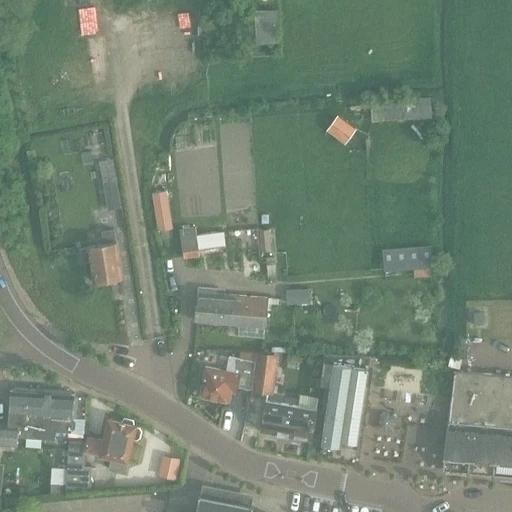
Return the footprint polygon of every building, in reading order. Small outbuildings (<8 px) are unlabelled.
[(256,12),(258,41),(276,40),(274,11),(256,12)] [(369,101),(370,121),(431,117),(429,97),(369,101)] [(337,116),(329,127),(347,140),(354,129),(337,116)] [(113,159),(99,161),(107,210),(121,208),(113,159)] [(167,190),(152,193),(152,196),(151,197),(153,207),(154,207),(158,231),(173,229),(167,190)] [(198,256),(197,249),(224,246),(222,232),(196,236),(195,227),(178,230),(183,258),(198,256)] [(87,246),(79,248),(81,262),(89,260),(93,281),(121,277),(116,241),(115,241),(113,229),(101,231),(102,243),(87,246)] [(259,230),(260,252),(271,251),(270,229),(259,230)] [(382,250),(383,270),(431,266),(429,246),(382,250)] [(274,259),(266,259),(267,280),(275,280),(274,259)] [(197,287),(194,321),(237,324),(236,336),(263,338),(265,307),(270,308),(270,298),(216,294),(217,289),(197,287)] [(307,302),(307,289),(286,290),(287,303),(307,302)] [(258,355),(257,361),(254,388),(271,391),(275,357),(258,355)] [(236,387),(251,390),(257,361),(228,356),(226,371),(205,366),(202,379),(205,380),(204,383),(202,383),(201,390),(202,393),(201,396),(228,402),(230,392),(235,393),(236,387)] [(333,362),(320,443),(356,448),(357,442),(368,368),(333,362)] [(511,376),(455,372),(443,468),(511,473),(511,376)] [(75,421),(72,417),(73,393),(10,389),(7,423),(0,422),(0,443),(17,444),(18,430),(25,430),(24,436),(55,438),(56,430),(71,431),(71,429),(75,427),(75,421)] [(261,430),(310,439),(315,410),(266,401),(261,430)] [(69,439),(66,488),(89,489),(91,466),(84,466),(85,450),(111,456),(109,468),(123,471),(126,460),(127,460),(133,437),(137,436),(139,427),(136,424),(136,423),(134,422),(133,418),(125,416),(122,419),(108,416),(102,439),(87,435),(87,441),(69,439)] [(167,457),(163,476),(174,478),(178,459),(167,457)] [(64,485),(65,468),(52,468),(51,484),(64,485)] [(249,511),(251,506),(198,495),(194,511),(172,511),(166,510),(165,511),(249,511)]
